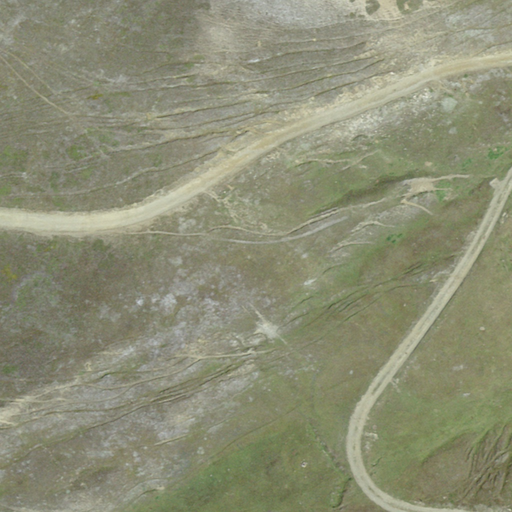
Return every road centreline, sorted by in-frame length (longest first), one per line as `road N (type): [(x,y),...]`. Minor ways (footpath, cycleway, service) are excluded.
road 1 (track): [(511,58),(442,70),(277,137),(141,214),(69,226),(0,219)]
road 2 (track): [(419,511),(388,503),(358,470),(358,418),(452,283),(511,176)]
